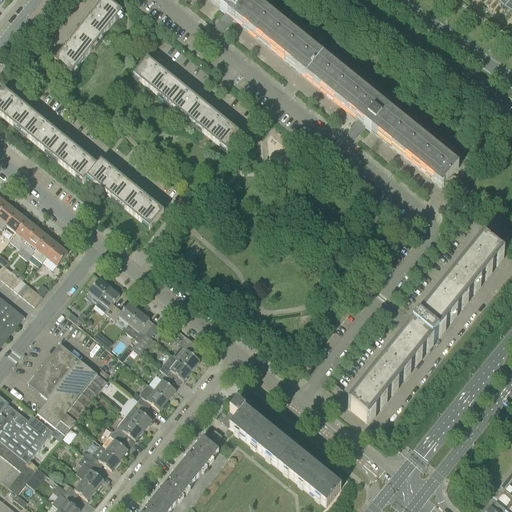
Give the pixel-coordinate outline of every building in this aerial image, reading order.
[(97,46),(122,15),(105,0),(94,14),(92,13),(89,17),(90,18),(79,32),(97,46)] [(219,24),(220,25),(225,30),(226,29),(225,29),(232,20),(295,71),(312,51),(249,0),(207,0),(227,16),(220,25),(219,24)] [(511,0),(500,0),(511,9),(511,0)] [(65,49),(54,63),(54,64),(71,78),(97,46),(79,32),(68,46),(67,44),(64,48),(65,49)] [(351,131),(356,136),(357,137),(358,136),(357,136),(364,127),(441,190),(443,188),(456,171),(458,169),(312,51),(295,71),(359,123),(352,132),(351,131)] [(161,72),(147,60),(133,78),(164,103),(178,86),(165,75),(167,73),(163,70),(161,72)] [(192,97),(178,86),(164,103),(196,129),(210,111),(196,100),(198,98),(194,95),(192,97)] [(18,103),(4,91),(0,95),(0,117),(21,134),(35,117),(21,106),(23,104),(19,101),(18,103)] [(241,137),(241,136),(227,125),(229,124),(225,121),(223,122),(210,111),(196,129),(227,154),(241,137)] [(21,134),(52,160),(66,142),(52,131),(54,129),(50,126),(49,128),(35,117),(21,134)] [(79,153),(66,142),(52,160),(83,185),(87,181),(87,180),(97,167),(96,167),(83,156),(85,155),(81,151),(79,153)] [(118,206),(132,188),(119,177),(120,175),(116,172),(115,174),(102,163),(101,163),(97,167),(87,180),(87,181),(118,206)] [(150,231),(164,214),(163,213),(150,202),(151,201),(147,197),(146,199),(132,188),(118,206),(150,231)] [(7,206),(0,213),(0,222),(6,228),(17,214),(7,206)] [(27,223),(17,214),(6,228),(16,236),(27,223)] [(22,250),(37,231),(27,223),(16,236),(11,241),(22,250)] [(47,239),(37,231),(22,250),(32,258),(32,257),(47,239)] [(46,260),(57,247),(47,239),(32,257),(42,265),(46,260)] [(483,244),(418,323),(412,331),(406,338),(348,410),(367,425),(501,259),(483,244)] [(46,260),(57,269),(68,255),(57,247),(46,260)] [(0,273),(0,281),(1,282),(9,272),(4,269),(0,273)] [(1,282),(5,285),(13,276),(11,274),(9,272),(1,282)] [(5,285),(9,289),(17,279),(15,278),(13,276),(5,285)] [(9,289),(13,292),(21,283),(19,280),(17,279),(9,289)] [(99,281),(89,294),(99,303),(109,290),(99,281)] [(21,283),(13,292),(18,296),(26,286),(23,284),(21,283)] [(18,296),(22,299),(30,290),(26,286),(18,296)] [(36,294),(39,297),(42,300),(47,294),(41,288),(36,294)] [(22,299),(26,303),(34,293),(30,290),(22,299)] [(99,303),(95,308),(109,320),(118,310),(113,306),(120,298),(109,290),(99,303)] [(34,293),(26,303),(30,306),(39,297),(36,294),(34,293)] [(35,310),(43,300),(42,300),(39,297),(30,306),(35,310)] [(0,349),(24,320),(24,321),(25,320),(0,299),(0,349)] [(139,314),(129,306),(122,314),(118,310),(109,320),(114,324),(118,319),(128,327),(129,327),(139,314)] [(129,327),(128,327),(123,333),(139,345),(146,336),(154,326),(139,314),(129,327)] [(71,315),(68,320),(78,328),(86,318),(82,315),(77,320),(71,315)] [(159,330),(154,326),(146,336),(151,340),(159,330)] [(98,345),(103,338),(98,334),(93,340),(98,345)] [(179,363),(178,363),(191,374),(200,363),(195,359),(201,352),(188,341),(187,341),(188,342),(182,350),(186,353),(179,363)] [(65,438),(106,385),(60,347),(49,361),(48,360),(41,368),(42,369),(28,387),(48,403),(37,416),(65,438)] [(164,365),(168,358),(162,354),(157,360),(164,365)] [(122,356),(118,361),(123,365),(127,360),(122,356)] [(175,377),(183,384),(191,374),(178,363),(171,358),(159,373),(161,374),(171,382),(175,377)] [(167,404),(176,393),(167,386),(171,382),(161,374),(157,379),(162,383),(154,392),(154,393),(167,404)] [(151,407),(159,414),(167,404),(154,393),(154,392),(148,387),(148,388),(147,387),(140,397),(140,398),(141,399),(137,404),(147,412),(151,407)] [(0,444),(2,446),(6,449),(10,453),(15,456),(19,459),(23,463),(28,466),(53,435),(60,441),(61,442),(64,438),(55,431),(53,434),(46,429),(33,418),(28,423),(9,407),(0,399),(0,444)] [(137,404),(133,409),(126,418),(144,433),(152,423),(143,416),(147,412),(137,404)] [(341,491),(340,490),(245,413),(245,412),(237,405),(222,424),(326,509),(341,491)] [(127,437),(135,444),(144,433),(126,418),(114,433),(124,441),(127,437)] [(69,446),(76,437),(70,432),(63,441),(69,446)] [(120,463),(128,453),(120,446),(124,441),(114,433),(102,448),(106,452),(120,463)] [(222,439),(215,433),(211,437),(219,443),(222,439)] [(195,483),(219,453),(203,440),(179,470),(195,483)] [(87,452),(92,456),(99,448),(94,444),(87,452)] [(103,467),(111,473),(120,463),(106,452),(102,448),(100,447),(92,458),(89,456),(84,455),(82,457),(84,458),(100,471),(103,467)] [(0,456),(0,458),(3,461),(10,453),(6,449),(0,456)] [(7,465),(15,456),(10,453),(3,461),(7,465)] [(19,459),(15,456),(7,465),(12,468),(19,459)] [(82,469),(76,476),(77,477),(76,477),(78,479),(83,482),(96,493),(104,483),(96,476),(100,471),(84,458),(81,462),(87,467),(84,471),(82,469)] [(12,468),(16,472),(23,463),(19,459),(12,468)] [(16,472),(20,475),(29,482),(36,473),(23,463),(16,472)] [(171,511),(195,483),(179,470),(155,499),(171,511)] [(29,482),(26,486),(34,493),(46,479),(37,471),(36,473),(29,482)] [(511,472),(500,488),(505,492),(511,482),(511,472)] [(29,482),(20,475),(17,479),(26,486),(29,482)] [(26,486),(17,479),(14,483),(23,490),(26,486)] [(79,497),(87,503),(96,493),(83,482),(74,492),(70,488),(66,493),(76,501),(79,497)] [(23,490),(14,483),(10,487),(19,494),(23,490)] [(16,498),(17,497),(19,494),(10,487),(7,491),(16,498)] [(497,502),(505,492),(500,488),(492,498),(497,502)] [(57,511),(79,511),(72,506),(76,501),(66,493),(62,498),(60,496),(51,507),(57,511)] [(16,498),(13,502),(23,510),(27,505),(17,497),(16,498)] [(171,511),(155,499),(145,511),(171,511)] [(495,503),(488,511),(505,511),(506,511),(495,503)]
